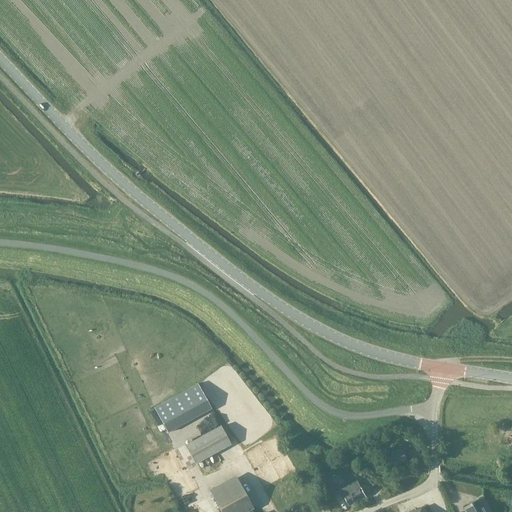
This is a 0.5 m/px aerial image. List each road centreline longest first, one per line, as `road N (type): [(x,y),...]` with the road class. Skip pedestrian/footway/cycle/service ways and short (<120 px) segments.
road 1 (tertiary): [(444,367),(343,341),(283,308),(106,169),(0,59)]
road 2 (unclassified): [(0,242),(171,275),(228,311),(311,398),(345,416),(431,406),(444,367)]
road 3 (track): [(491,310),(477,309),(218,0)]
